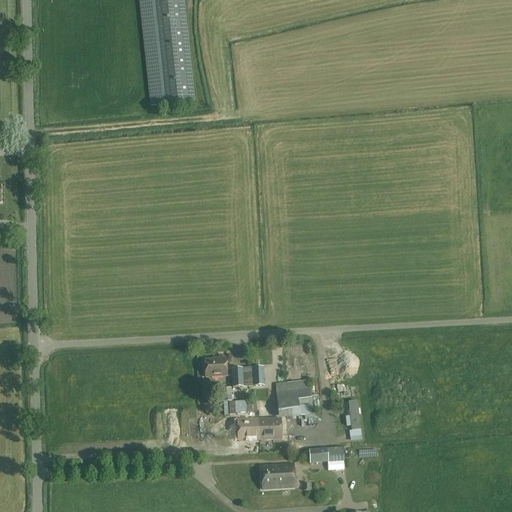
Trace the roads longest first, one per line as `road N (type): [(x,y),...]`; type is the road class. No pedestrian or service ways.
road 1 (unclassified): [(34,346),(511,320)]
road 2 (tertiary): [(34,346),(27,0)]
road 3 (tertiary): [(38,511),(34,346)]
